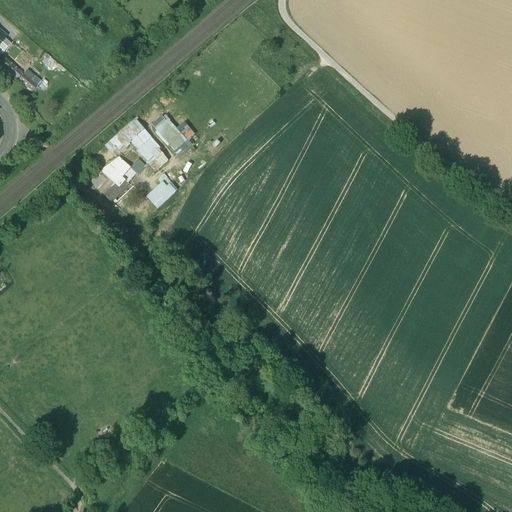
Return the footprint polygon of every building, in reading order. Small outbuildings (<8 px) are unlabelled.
[(10,44),(4,39),(0,43),(0,48),(3,52),(10,44)] [(5,58),(0,64),(31,93),(38,86),(33,81),(36,78),(26,69),(21,74),(5,58)] [(166,117),(158,124),(161,127),(158,131),(176,152),(197,134),(192,128),(183,136),(166,117)] [(141,157),(130,166),(138,175),(156,158),(164,166),(171,160),(162,150),(164,148),(136,118),(108,145),(116,154),(130,140),(140,151),(137,153),(141,157)] [(103,168),(104,172),(105,173),(110,167),(115,171),(123,162),(129,168),(121,177),(128,184),(138,175),(130,166),(121,157),(103,168)] [(116,172),(109,178),(114,183),(104,194),(111,201),(128,184),(121,177),(129,168),(123,162),(115,171),(115,172),(116,172)] [(104,172),(91,180),(96,187),(100,184),(101,184),(108,177),(109,178),(115,172),(115,171),(110,167),(105,173),(104,172)] [(100,184),(96,187),(104,194),(114,183),(109,178),(108,177),(101,184),(100,184)] [(167,186),(163,181),(147,196),(159,208),(177,191),(170,183),(167,186)] [(116,220),(110,225),(118,236),(124,231),(116,220)]
